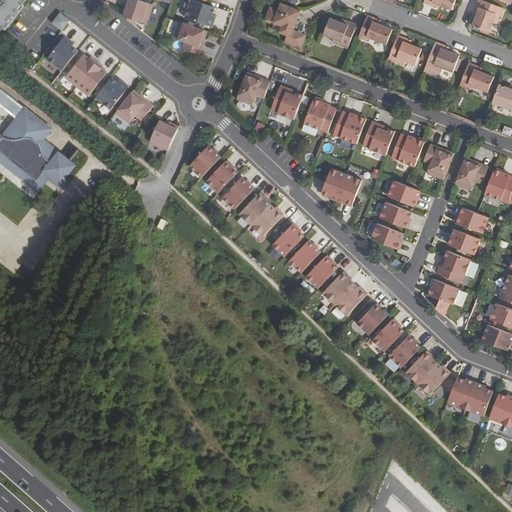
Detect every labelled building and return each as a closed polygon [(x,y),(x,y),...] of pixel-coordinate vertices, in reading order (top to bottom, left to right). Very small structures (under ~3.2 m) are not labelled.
[(0,0),(0,32),(4,28),(6,30),(20,12),(18,10),(25,0),(0,0)] [(124,7),(121,15),(134,25),(136,20),(147,24),(153,5),(138,0),(129,0),(128,4),(127,8),(124,7)] [(205,25),(213,28),(216,19),(212,18),(214,14),(216,8),(206,4),(198,2),(197,2),(192,0),(186,18),(198,22),(205,25)] [(425,0),(424,3),(432,6),(433,2),(440,5),(452,10),(456,0),(425,0)] [(503,8),(481,0),(479,0),(476,7),(480,8),(477,15),(473,26),(489,33),(496,14),(500,16),(503,8)] [(306,35),(294,30),(301,11),(281,3),(279,10),(270,7),(265,21),(274,24),(274,22),(283,26),(280,32),(288,35),(285,42),(301,48),(306,35)] [(53,23),(63,31),(70,21),(60,13),(53,23)] [(375,19),(368,16),(359,38),(366,41),(368,37),(387,45),(393,30),(381,25),(374,22),(375,19)] [(341,45),(348,48),(357,25),(350,22),(348,26),(341,23),(330,19),(324,35),(342,42),(341,45)] [(205,39),(208,31),(180,22),(175,39),(185,42),(182,49),(197,54),(200,47),(202,48),(204,41),(202,41),(203,38),(205,39)] [(283,26),(274,22),(274,24),(271,29),(280,32),(283,26)] [(63,71),(78,51),(73,47),(70,44),(72,41),(65,36),(59,44),(55,50),(48,59),(63,71)] [(405,39),(398,36),(389,58),(397,61),(404,64),(406,60),(416,64),(422,49),(411,45),(404,42),(405,39)] [(50,46),(55,50),(59,44),(55,40),(50,46)] [(442,49),(443,45),(436,43),(426,66),(434,69),(435,65),(443,68),(453,72),(460,56),(449,52),(442,49)] [(90,59),(84,55),(70,73),(82,82),(97,62),(91,57),(90,59)] [(103,66),(97,62),(82,82),(93,90),(107,72),(102,68),(103,66)] [(476,66),(469,64),(460,86),(468,89),(469,85),(489,93),(494,78),(482,73),(475,70),(476,66)] [(434,69),(426,66),(425,71),(440,77),(443,68),(435,65),(434,69)] [(255,75),(248,72),(237,100),(253,106),(257,96),(264,99),(270,84),(263,81),(264,79),(257,76),(256,79),(254,78),(255,75)] [(77,87),(82,82),(70,73),(66,78),(77,87)] [(125,93),(130,87),(123,82),(121,85),(118,82),(112,78),(106,86),(100,93),(96,97),(112,109),(120,100),(125,93)] [(93,90),(82,82),(77,87),(88,96),(93,90)] [(289,87),(281,85),(272,109),(279,112),(278,113),(295,119),(304,95),(298,92),(297,94),(288,91),(288,88),(289,87)] [(511,89),(508,88),(499,85),(492,104),(511,111),(511,89)] [(1,135),(0,136),(0,151),(35,180),(43,169),(58,182),(62,177),(73,164),(41,138),(49,127),(0,86),(0,105),(15,118),(1,135)] [(140,96),(134,90),(116,113),(129,124),(136,116),(142,121),(152,108),(146,103),(147,101),(142,97),(140,99),(138,97),(140,96)] [(322,100),(315,98),(305,123),(328,132),(338,108),(331,105),(331,104),(325,101),(324,103),(322,102),(322,100)] [(334,135),(357,145),(367,119),(359,116),(359,118),(356,117),(357,115),(351,113),(350,114),(343,111),(334,135)] [(168,151),(180,127),(172,123),(171,125),(167,124),(160,121),(150,143),(168,151)] [(253,130),(261,134),(265,125),(257,121),(253,130)] [(363,147),(386,156),(396,130),(388,128),(388,129),(385,128),(386,127),(380,124),(379,125),(372,123),(363,147)] [(410,135),(402,132),(393,156),(400,159),(399,160),(416,166),(425,142),(418,139),(417,142),(408,138),(409,136),(410,135)] [(0,151),(0,136),(1,135),(0,134),(0,171),(15,184),(20,178),(36,191),(46,178),(60,189),(66,181),(62,177),(58,182),(43,169),(35,180),(0,151)] [(189,167),(202,178),(221,158),(209,146),(189,167)] [(437,149),(430,146),(424,161),(431,164),(427,174),(444,180),(454,153),(447,150),(446,153),(444,152),(445,150),(438,147),(437,149)] [(473,161),(466,158),(456,185),(472,191),(476,181),(483,184),(489,169),(482,166),(482,164),(476,162),(475,164),(473,163),(473,161)] [(206,182),(218,194),(238,173),(226,162),(206,182)] [(332,168),(322,193),(331,197),(331,199),(337,201),(347,174),(332,168)] [(503,172),(495,169),(485,195),(508,204),(511,194),(511,177),(511,175),(505,173),(504,174),(502,173),(503,172)] [(347,174),(337,201),(343,204),(343,202),(353,206),(363,180),(347,174)] [(223,198),(235,210),(255,189),(243,177),(223,198)] [(394,181),(388,197),(415,207),(421,191),(408,186),(394,181)] [(240,214),(252,226),(271,205),(259,193),(240,214)] [(386,202),(380,218),(407,228),(413,213),(386,202)] [(271,205),(252,226),(264,237),(284,217),(271,205)] [(463,208),(457,223),(483,234),(490,218),(478,213),(463,208)] [(163,229),(167,221),(159,218),(156,227),(163,229)] [(378,224),(372,240),(398,250),(404,234),(378,224)] [(273,246),(285,257),(305,237),(293,225),(273,246)] [(455,229),(449,245),(475,255),(481,240),(455,229)] [(290,262),(302,273),(322,253),(309,241),(290,262)] [(439,266),(436,274),(461,283),(463,276),(464,276),(470,260),(446,250),(444,257),(446,258),(443,267),(439,266)] [(306,278),(318,289),(338,268),(326,257),(306,278)] [(323,293),(335,305),(355,284),(343,272),(323,293)] [(511,276),(509,275),(500,298),(511,303),(511,276)] [(460,289),(433,279),(431,285),(433,285),(429,295),(454,305),(460,289)] [(335,305),(347,316),(367,296),(355,284),(335,305)] [(370,335),(389,315),(385,310),(383,312),(376,304),(357,324),(370,335)] [(511,309),(496,304),(490,319),(511,327),(511,309)] [(373,341),(385,352),(405,332),(393,320),(373,341)] [(511,334),(488,325),(482,341),(508,351),(511,341),(511,334)] [(390,357),(402,368),(422,348),(409,336),(390,357)] [(406,373),(418,384),(438,364),(426,352),(406,373)] [(438,364),(418,384),(431,396),(450,375),(438,364)] [(448,402),(466,409),(476,384),(466,380),(458,377),(448,402)] [(486,388),(476,384),(466,409),(484,416),(494,391),(486,388)] [(499,394),(490,419),(508,426),(511,414),(511,398),(506,396),(499,394)]
